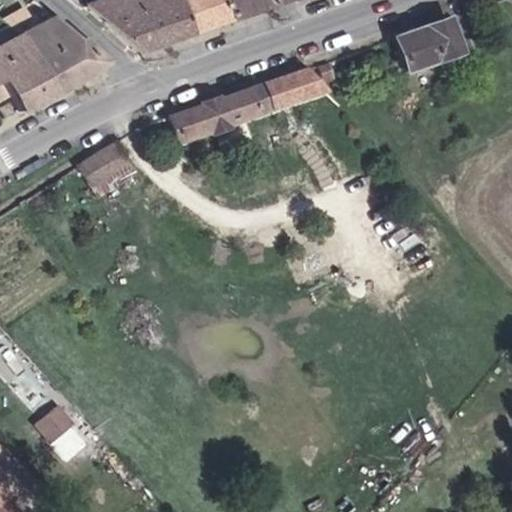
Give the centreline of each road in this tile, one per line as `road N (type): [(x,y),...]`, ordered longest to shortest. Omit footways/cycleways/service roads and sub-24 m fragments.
road 1 (residential): [(408,0),(143,90)]
road 2 (residential): [(143,90),(0,166)]
road 3 (unclassified): [(59,0),(143,90)]
